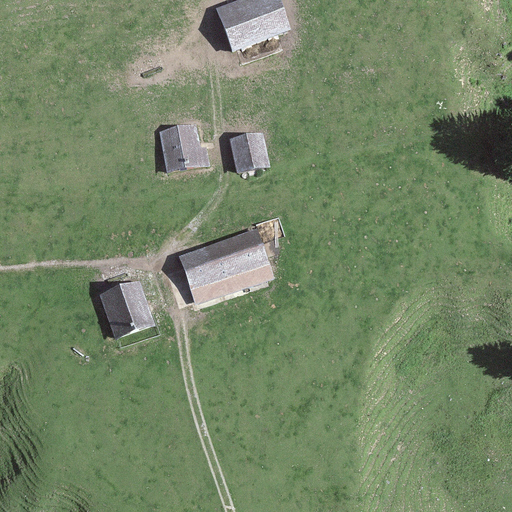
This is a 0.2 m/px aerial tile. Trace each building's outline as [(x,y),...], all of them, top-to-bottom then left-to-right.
[(284,0),(263,0),(223,15),(237,54),(297,32),(284,0)] [(197,128),(162,133),(168,172),(203,167),(197,128)] [(260,137),(230,144),(238,177),(268,170),(260,137)] [(253,235),(182,260),(200,309),(271,284),(253,235)] [(138,291),(103,302),(116,340),(150,328),(138,291)]
